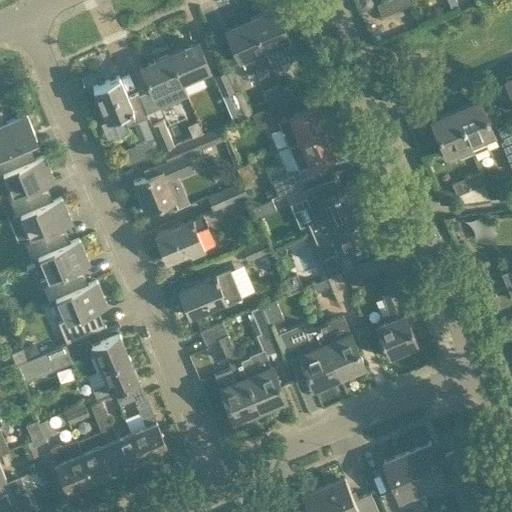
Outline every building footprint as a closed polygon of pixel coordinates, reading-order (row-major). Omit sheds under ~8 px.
[(381,15),(411,3),(409,0),(384,0),(376,3),(381,15)] [(289,35),(276,6),(252,17),(270,59),(273,65),(301,52),(293,34),(289,35)] [(270,59),(252,17),(226,28),(237,54),(239,58),(241,63),(226,69),(245,115),(251,112),(241,89),(251,85),(245,69),(270,59)] [(199,40),(170,52),(181,78),(209,65),(199,40)] [(150,87),(139,92),(147,111),(188,94),(181,78),(170,52),(141,65),(150,87)] [(245,115),(226,69),(214,75),(233,120),(245,115)] [(119,74),(93,85),(99,100),(95,102),(101,116),(105,115),(107,120),(122,114),(127,125),(133,122),(141,140),(156,133),(151,121),(147,111),(139,92),(138,91),(128,95),(119,74)] [(296,80),(282,86),(286,97),(301,90),(296,80)] [(284,99),(265,107),(270,118),(288,110),(284,99)] [(495,137),(479,99),(456,109),(474,154),(487,148),(484,142),(495,137)] [(290,114),(278,119),(288,143),(327,127),(317,103),(290,114)] [(456,109),(432,119),(448,157),(459,153),(462,159),(474,154),(456,109)] [(24,141),(37,135),(27,112),(2,122),(0,116),(0,172),(32,159),(31,159),(24,141)] [(163,117),(151,121),(156,133),(163,149),(174,143),(163,117)] [(511,135),(506,121),(497,125),(504,140),(501,141),(511,167),(511,135)] [(219,126),(184,141),(189,153),(224,138),(219,126)] [(338,152),(327,127),(288,143),(298,168),(272,178),(279,195),(302,185),(305,179),(328,169),(323,158),(338,152)] [(141,140),(134,143),(141,158),(162,149),(163,149),(156,133),(141,140)] [(0,198),(0,199),(6,197),(14,216),(21,213),(49,201),(49,200),(41,182),(54,177),(52,172),(44,153),(31,159),(32,159),(0,172),(0,198)] [(145,174),(133,180),(146,209),(173,198),(166,181),(196,168),(189,153),(168,162),(167,160),(158,164),(143,170),(145,174)] [(481,169),(476,171),(452,181),(457,194),(486,182),(481,169)] [(335,176),(304,189),(309,202),(316,219),(309,222),(312,231),(362,210),(351,184),(340,189),(335,176)] [(239,182),(208,195),(214,209),(245,197),(239,182)] [(49,201),(21,213),(30,235),(23,238),(31,258),(38,255),(38,254),(66,243),(66,242),(58,224),(72,218),(69,213),(62,195),(49,200),(49,201)] [(258,217),(277,209),(272,197),(253,205),(258,217)] [(373,236),(362,210),(312,231),(323,256),(345,246),(351,260),(370,252),(365,239),(373,236)] [(192,254),(195,252),(204,248),(196,229),(208,224),(203,213),(193,217),(155,233),(167,260),(191,250),(192,254)] [(464,235),(494,233),(493,213),(463,214),(464,235)] [(79,236),(66,242),(66,243),(38,254),(38,255),(47,276),(40,279),(49,299),(56,296),(84,284),(83,284),(76,266),(89,260),(87,255),(79,236)] [(265,236),(242,246),(248,260),(271,249),(265,236)] [(381,254),(357,264),(362,276),(386,266),(381,254)] [(214,275),(206,278),(179,289),(190,314),(224,300),(226,304),(242,297),(230,267),(216,273),(216,272),(213,274),(214,275)] [(341,271),(327,276),(331,284),(337,300),(351,294),(341,271)] [(289,291),(302,286),(297,272),(284,277),(289,291)] [(101,325),(93,307),(106,302),(104,297),(96,278),(83,284),(84,284),(56,296),(65,318),(58,321),(66,341),(87,332),(88,332),(106,325),(105,323),(101,325)] [(395,288),(383,293),(393,316),(376,323),(381,336),(379,337),(380,339),(376,341),(382,355),(384,355),(383,354),(388,352),(389,353),(391,352),(392,354),(402,349),(402,348),(418,341),(395,288)] [(275,297),(262,303),(271,324),(284,318),(275,297)] [(273,327),(262,303),(251,307),(261,332),(273,327)] [(365,364),(344,314),(318,325),(339,374),(365,364)] [(206,343),(219,337),(228,333),(223,320),(200,329),(206,343)] [(299,352),(290,356),(299,378),(308,374),(313,385),(339,374),(318,325),(305,330),(308,338),(295,343),(299,352)] [(102,366),(130,355),(120,332),(93,343),(92,343),(87,333),(14,364),(22,381),(71,361),(72,364),(80,361),(85,373),(87,372),(102,366)] [(260,408),(239,358),(228,333),(219,337),(231,367),(217,373),(216,371),(214,371),(220,385),(234,418),(260,408)] [(272,364),(268,353),(265,347),(239,358),(260,408),(286,396),(273,364),(272,364)] [(140,378),(130,355),(102,366),(87,372),(98,396),(112,390),(140,378)] [(123,389),(115,393),(120,404),(135,398),(139,409),(141,412),(145,422),(130,429),(143,457),(168,446),(156,418),(141,382),(123,389)] [(143,457),(130,429),(116,435),(102,399),(91,403),(101,429),(118,467),(143,457)] [(69,421),(88,414),(85,406),(66,414),(69,421)] [(49,416),(39,421),(45,436),(56,431),(49,416)] [(47,440),(45,436),(39,421),(38,418),(25,423),(32,438),(33,438),(35,445),(47,440)] [(0,450),(9,447),(0,427),(0,450)] [(101,429),(76,440),(93,478),(118,467),(101,429)] [(39,453),(35,445),(33,438),(32,438),(22,442),(29,458),(39,453)] [(67,488),(93,478),(76,438),(61,445),(60,442),(50,446),(56,461),(55,461),(67,488)] [(482,496),(461,445),(444,453),(445,455),(438,458),(431,440),(406,450),(422,487),(423,487),(448,476),(460,506),(482,496)] [(0,483),(7,480),(0,462),(0,452),(9,449),(9,447),(0,450),(0,483)] [(422,487),(406,450),(383,460),(391,478),(387,480),(391,490),(395,488),(399,497),(401,496),(404,503),(426,495),(423,487),(422,487)] [(33,503),(33,502),(28,492),(21,475),(8,481),(7,480),(0,483),(0,511),(12,511),(19,509),(19,508),(33,503)] [(345,476),(323,486),(334,511),(379,511),(371,491),(354,498),(345,476)] [(309,511),(334,511),(323,486),(302,494),(309,511)]
